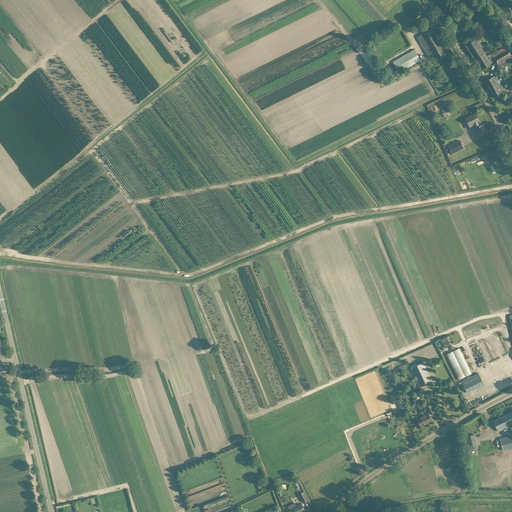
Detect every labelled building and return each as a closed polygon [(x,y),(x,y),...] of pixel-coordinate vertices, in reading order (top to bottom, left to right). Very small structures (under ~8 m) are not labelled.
[(460,17),(453,21),(456,27),(457,28),(464,23),(460,17)] [(430,59),(431,58),(434,63),(446,56),(431,29),(417,37),(430,59)] [(472,33),(470,30),(461,35),(463,38),(472,33)] [(476,39),(466,45),(476,60),(477,60),(478,62),(477,62),(478,63),(482,69),(496,60),(499,66),(500,65),(502,69),(511,63),(511,49),(509,44),(508,45),(488,56),(487,56),(476,39)] [(421,60),(414,49),(393,62),(399,72),(421,60)] [(485,81),(490,89),(500,83),(496,75),(485,81)] [(505,92),(500,83),(490,89),(494,98),(505,92)] [(479,134),(481,133),(485,131),(482,124),(479,125),(477,122),(478,122),(474,114),(465,118),(470,127),(474,125),(479,134)] [(464,149),(460,140),(448,146),(452,155),(464,149)] [(493,150),(481,155),(483,159),(484,158),(486,162),(493,159),(495,165),(498,164),(502,162),(500,156),(496,158),(494,154),(495,154),(493,150)] [(447,337),(442,340),(446,348),(451,345),(447,337)] [(460,381),(474,375),(462,349),(448,355),(460,381)] [(432,381),(423,362),(411,369),(420,387),(432,381)] [(484,384),(481,379),(478,373),(461,381),(464,388),(466,392),(484,384)] [(400,398),(396,400),(401,411),(405,410),(400,398)] [(511,412),(493,421),(496,426),(498,431),(509,426),(508,425),(511,422),(511,412)] [(416,419),(418,422),(421,427),(421,426),(420,426),(427,422),(428,423),(432,421),(430,416),(428,413),(416,419)] [(464,436),(465,441),(467,448),(477,446),(474,434),(464,436)] [(511,435),(500,438),(500,439),(501,445),(503,451),(511,448),(511,435)] [(479,451),(473,452),(477,477),(483,476),(479,451)] [(299,494),(303,502),(307,500),(303,492),(299,494)] [(212,509),(232,504),(230,498),(210,503),(212,509)] [(288,506),(289,510),(289,511),(301,511),(305,510),(301,503),(296,506),(294,503),(288,506)]
